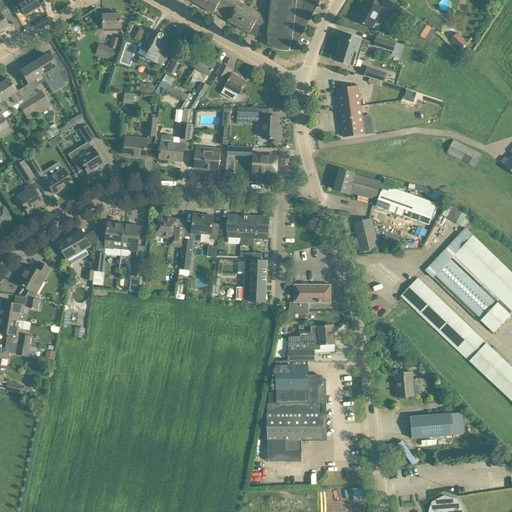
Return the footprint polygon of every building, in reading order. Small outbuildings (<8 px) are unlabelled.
[(16,0),(18,2),(17,2),(25,15),(39,7),(34,0),(16,0)] [(206,0),(203,7),(214,13),(219,4),(226,8),(230,0),(206,0)] [(239,27),(250,8),(236,0),(230,0),(226,8),(233,12),(228,21),(239,27)] [(271,0),(268,27),(267,37),(268,37),(268,43),(267,43),(269,45),(271,46),(272,47),(274,48),(275,49),(276,49),(279,50),(282,51),(284,51),(287,51),(291,51),(291,50),(290,50),(290,47),(293,49),(293,50),(294,50),(320,0),(271,0)] [(404,10),(399,8),(399,6),(387,0),(384,0),(381,6),(396,13),(401,16),(404,10)] [(381,8),(373,4),(366,1),(366,2),(368,2),(362,12),(361,11),(356,19),(373,28),(377,19),(375,18),(381,8)] [(266,17),(254,10),(250,8),(239,27),(249,33),(255,24),(264,30),(265,20),(266,17)] [(121,30),(121,24),(121,14),(103,14),(104,24),(104,29),(104,31),(113,31),(121,30)] [(423,23),(416,33),(424,39),(431,29),(423,23)] [(151,33),(141,28),(135,39),(143,43),(140,48),(149,53),(146,58),(162,66),(169,53),(174,44),(170,41),(171,40),(167,38),(165,40),(162,38),(164,36),(164,35),(164,34),(163,33),(162,33),(161,33),(160,33),(159,34),(158,36),(151,32),(151,33)] [(451,39),(461,49),(468,43),(458,33),(451,39)] [(354,37),(344,34),(343,37),(342,36),(338,47),(360,54),(362,47),(368,49),(370,42),(354,37)] [(114,59),(120,39),(113,37),(110,47),(106,46),(100,44),(97,54),(114,59)] [(393,52),(396,42),(377,37),(374,46),(393,52)] [(133,66),(138,45),(126,42),(121,63),(133,66)] [(356,67),(358,62),(360,54),(338,47),(334,60),(356,67)] [(48,54),(34,63),(41,74),(48,70),(53,77),(58,74),(60,76),(64,83),(69,80),(68,80),(67,81),(66,78),(68,77),(67,72),(66,70),(60,62),(55,65),(48,54)] [(204,83),(208,75),(210,76),(212,71),(213,71),(214,69),(213,69),(216,64),(202,56),(196,68),(192,76),(203,82),(204,83)] [(167,72),(173,76),(180,64),(173,60),(167,72)] [(34,79),(41,74),(34,63),(20,71),(28,83),(28,82),(32,90),(39,86),(34,79)] [(236,102),(240,94),(242,91),(247,82),(230,73),(232,70),(222,64),(217,73),(216,75),(227,82),(221,93),(236,102)] [(384,82),(387,73),(368,67),(365,76),(384,82)] [(8,79),(0,83),(0,93),(10,109),(18,104),(20,106),(28,120),(40,113),(31,98),(24,102),(17,90),(15,91),(8,79)] [(163,80),(154,94),(157,95),(161,95),(164,88),(173,94),(186,101),(181,109),(182,109),(195,109),(203,96),(204,94),(209,85),(204,83),(203,82),(197,92),(194,90),(192,95),(190,94),(189,96),(172,86),(173,84),(165,79),(164,80),(163,80)] [(368,101),(428,119),(433,100),(374,82),(368,101)] [(140,88),(140,94),(152,95),(156,87),(152,84),(149,88),(140,88)] [(344,137),(354,136),(365,134),(358,86),(338,89),(344,137)] [(161,95),(160,98),(173,94),(164,88),(161,95)] [(31,98),(40,113),(50,106),(42,92),(31,98)] [(1,115),(10,109),(0,93),(0,138),(0,139),(12,131),(8,126),(1,115)] [(125,93),(123,103),(133,104),(135,94),(125,93)] [(238,112),(238,118),(258,118),(258,109),(239,108),(239,109),(232,109),(231,112),(238,112)] [(194,125),(193,125),(195,110),(195,109),(182,109),(184,111),(182,124),(180,138),(174,137),(173,136),(164,135),(162,136),(161,142),(160,159),(183,161),(184,150),(185,139),(192,139),(194,125)] [(279,117),(270,117),(264,117),(263,138),(268,138),(271,138),(271,142),(280,142),(281,130),(278,130),(279,117)] [(156,136),(158,119),(149,118),(147,135),(156,136)] [(95,138),(87,125),(83,120),(76,124),(79,129),(87,142),(95,138)] [(55,137),(59,135),(61,134),(54,124),(49,127),(50,129),(54,136),(55,137)] [(229,128),(224,128),(221,127),(220,143),(227,144),(229,128)] [(146,157),(147,147),(148,141),(135,140),(135,138),(126,137),(124,155),(146,157)] [(232,137),(228,141),(233,147),(238,143),(232,137)] [(53,139),(47,143),(52,150),(57,146),(57,145),(53,139)] [(479,157),(481,154),(454,140),(449,150),(451,151),(449,154),(475,167),(479,157)] [(102,163),(97,155),(92,146),(86,150),(88,153),(80,157),(78,154),(71,158),(74,162),(79,171),(84,168),(87,173),(102,163)] [(245,156),(245,148),(228,147),(228,155),(235,155),(245,156)] [(511,149),(510,151),(511,153),(511,155),(508,159),(505,157),(501,162),(511,171),(511,149)] [(218,170),(219,160),(220,151),(213,151),(213,152),(197,150),(196,159),(195,169),(205,170),(205,168),(218,170)] [(43,174),(35,161),(30,154),(24,158),(36,179),(43,174)] [(277,157),(267,157),(261,156),(261,155),(254,155),(254,162),(254,172),(267,173),(267,174),(276,174),(277,157)] [(26,182),(33,177),(23,161),(15,166),(26,182)] [(73,185),(70,181),(63,169),(45,180),(53,194),(63,188),(64,190),(73,185)] [(355,174),(349,172),(339,170),(334,189),(344,192),(350,193),(350,192),(376,199),(381,182),(354,175),(355,174)] [(437,204),(403,192),(405,187),(386,180),(376,206),(430,225),(433,216),(437,204)] [(43,204),(37,195),(31,185),(25,188),(26,189),(16,196),(16,197),(13,199),(20,211),(25,208),(28,213),(43,204)] [(6,190),(3,192),(14,210),(17,208),(6,190)] [(13,223),(7,214),(2,207),(0,208),(0,228),(2,227),(3,229),(13,223)] [(218,240),(219,234),(220,224),(213,223),(214,216),(194,214),(192,233),(201,235),(201,233),(211,234),(211,239),(218,240)] [(182,247),(183,240),(184,229),(177,228),(178,220),(171,219),(171,217),(171,218),(166,218),(167,216),(157,215),(155,234),(162,235),(161,237),(172,238),(170,245),(175,246),(182,247)] [(241,238),(242,216),(228,216),(227,238),(241,238)] [(254,239),(255,217),(242,216),(241,238),(254,239)] [(269,220),(269,217),(255,217),(254,239),(269,240),(269,231),(268,231),(269,225),(270,225),(270,220),(269,220)] [(377,248),(375,238),(370,219),(365,220),(356,222),(363,251),(377,248)] [(122,250),(125,225),(109,223),(106,248),(122,250)] [(137,252),(139,237),(141,227),(125,225),(122,250),(137,252)] [(511,273),(474,236),(466,228),(449,246),(426,271),(433,278),(435,276),(494,333),(511,315),(461,268),(451,259),(454,255),(511,310),(511,273)] [(91,246),(87,238),(82,229),(58,243),(66,256),(74,251),(76,254),(91,246)] [(384,244),(399,249),(402,241),(386,236),(384,244)] [(181,258),(179,275),(189,276),(191,259),(193,241),(183,240),(182,247),(181,258)] [(95,270),(94,274),(102,275),(105,254),(97,253),(95,270)] [(142,283),(142,275),(144,259),(136,258),(133,279),(133,282),(142,283)] [(266,274),(267,261),(245,260),(244,274),(266,274)] [(51,269),(48,267),(40,262),(36,269),(28,264),(25,269),(26,270),(24,275),(22,274),(18,282),(26,287),(30,290),(26,297),(29,297),(40,299),(41,297),(36,295),(37,293),(51,269)] [(94,274),(95,270),(88,269),(86,280),(89,280),(89,284),(93,284),(93,280),(94,280),(94,274)] [(266,288),(266,274),(244,274),(244,287),(266,288)] [(511,366),(487,343),(425,285),(418,278),(401,296),(470,361),(511,400),(511,366)] [(309,303),(331,303),(331,284),(294,284),(294,302),(290,302),(289,311),(309,311),(309,303)] [(265,302),(266,288),(244,287),(243,301),(265,302)] [(39,308),(40,299),(29,297),(27,306),(39,308)] [(25,306),(14,304),(4,302),(2,317),(25,321),(27,322),(28,315),(23,314),(25,306)] [(2,317),(0,316),(0,331),(14,334),(18,335),(19,328),(23,329),(25,321),(2,317)] [(288,342),(287,352),(287,361),(308,361),(315,361),(315,353),(321,352),(335,351),(333,326),(323,326),(318,327),(311,327),(312,333),(301,334),(301,336),(289,337),(288,342)] [(85,328),(76,327),(75,336),(84,338),(85,328)] [(36,341),(31,340),(32,337),(20,335),(18,344),(39,348),(36,347),(37,344),(35,343),(36,341)] [(37,358),(39,348),(18,344),(17,354),(29,356),(37,358)] [(46,358),(54,360),(56,352),(47,351),(46,358)] [(301,441),(323,440),(327,440),(326,382),(325,382),(319,376),(319,375),(318,375),(308,376),(308,361),(287,361),(275,361),(276,393),(269,394),(269,404),(267,404),(268,462),(301,461),(301,441)] [(420,379),(413,379),(412,372),(396,374),(397,383),(398,383),(399,397),(409,396),(414,395),(421,394),(420,379)] [(23,386),(9,382),(7,390),(21,393),(23,386)] [(420,416),(410,417),(412,439),(452,435),(452,430),(451,419),(450,413),(420,416)] [(458,499),(452,498),(445,495),(435,500),(436,503),(434,506),(431,505),(428,511),(464,511),(458,499)]
